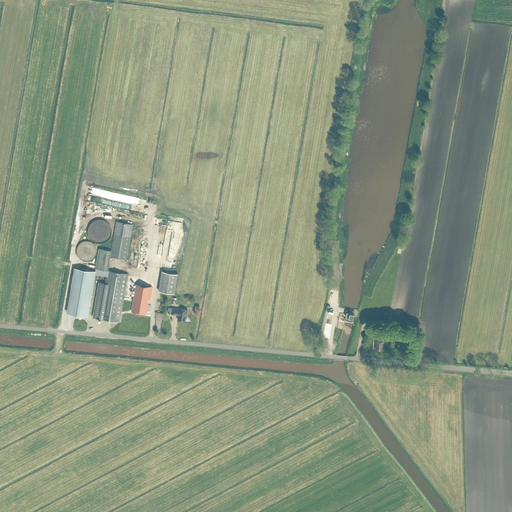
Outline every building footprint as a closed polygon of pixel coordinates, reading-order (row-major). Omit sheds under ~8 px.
[(103,202),(107,199),(102,193),(98,197),(103,202)] [(112,231),(112,230),(111,229),(111,228),(111,227),(111,226),(110,225),(110,224),(109,223),(108,222),(107,221),(106,221),(105,220),(104,220),(104,219),(103,219),(102,219),(101,219),(99,219),(98,219),(97,219),(96,219),(95,219),(95,220),(94,220),(93,221),(92,222),(91,222),(91,223),(90,224),(89,225),(89,226),(89,227),(88,228),(88,229),(88,230),(88,231),(88,232),(88,233),(88,234),(89,235),(89,236),(90,237),(91,238),(92,239),(92,240),(93,240),(94,241),(95,241),(96,242),(97,242),(98,242),(99,242),(100,242),(101,242),(102,242),(103,242),(104,242),(105,241),(106,241),(107,240),(108,239),(109,238),(110,237),(110,236),(111,235),(111,234),(111,233),(111,232),(112,231)] [(111,250),(99,247),(95,268),(108,270),(110,256),(126,258),(132,223),(116,220),(111,250)] [(76,249),(76,250),(76,251),(77,252),(77,253),(77,254),(77,255),(78,255),(78,256),(79,257),(79,258),(80,258),(81,259),(82,259),(82,260),(83,260),(84,260),(85,260),(86,261),(87,261),(88,261),(88,260),(89,260),(90,260),(91,260),(92,259),(93,258),(94,258),(94,257),(95,256),(95,255),(96,255),(96,254),(96,253),(97,252),(97,251),(97,250),(97,249),(96,248),(96,247),(96,246),(95,245),(94,244),(94,243),(93,243),(92,242),(91,241),(90,241),(89,241),(88,240),(87,240),(86,240),(85,240),(84,241),(83,241),(82,241),(82,242),(81,242),(80,243),(79,243),(79,244),(78,245),(77,246),(77,247),(77,248),(77,249),(76,249)] [(76,268),(68,312),(87,315),(94,271),(76,268)] [(93,316),(99,317),(119,321),(127,273),(107,270),(105,282),(99,281),(93,316)] [(159,290),(168,292),(171,272),(162,271),(159,290)] [(178,273),(171,272),(168,292),(174,293),(178,273)] [(136,283),(131,311),(146,314),(148,303),(147,303),(148,299),(150,299),(152,286),(136,283)] [(179,309),(172,308),(171,314),(178,315),(177,319),(185,321),(186,316),(187,309),(179,308),(179,309)] [(383,341),(375,340),(375,343),(376,343),(376,348),(383,349),(383,341)]
